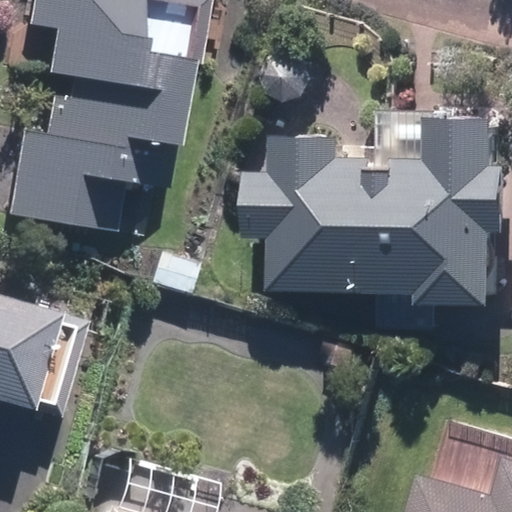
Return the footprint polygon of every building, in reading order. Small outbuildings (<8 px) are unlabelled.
[(36,0),(34,19),(52,20),(43,129),(15,127),(8,217),(120,226),(124,179),(171,183),(175,135),(188,137),(199,0),(36,0)] [(295,231),(294,284),(446,287),(445,299),(511,300),(511,102),(455,101),(454,152),(370,150),(371,127),(298,126),(298,163),(267,162),(266,230),(295,231)] [(0,384),(49,398),(76,302),(0,280),(0,384)] [(209,511),(219,478),(126,452),(112,502),(91,497),(86,511),(209,511)] [(511,511),(511,491),(434,473),(425,511),(511,511)]
